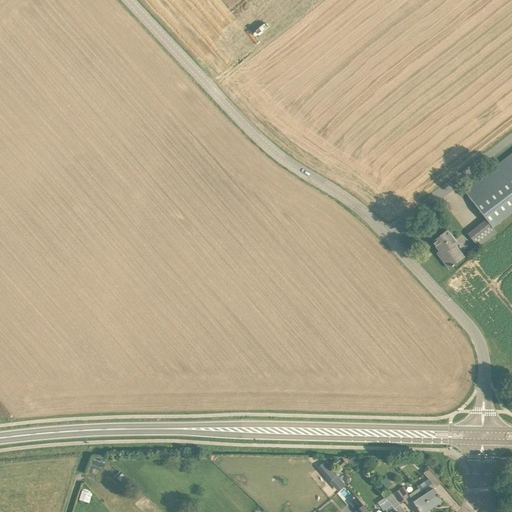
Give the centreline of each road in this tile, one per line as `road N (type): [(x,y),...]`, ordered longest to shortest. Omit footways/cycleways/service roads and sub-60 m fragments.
road 1 (tertiary): [(482,428),(478,338),(353,205),(276,158),(127,0)]
road 2 (secondary): [(0,438),(98,429),(408,435)]
road 3 (track): [(511,141),(385,234)]
